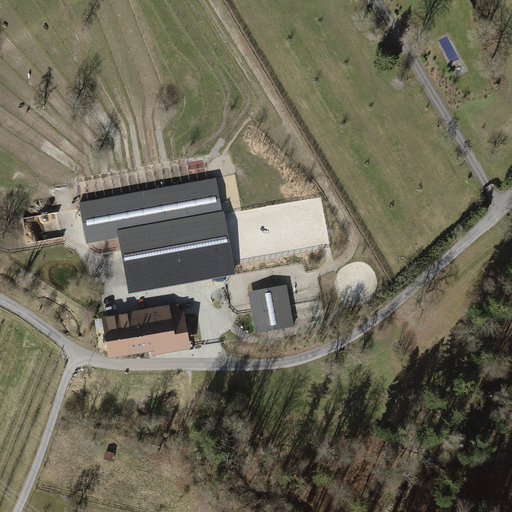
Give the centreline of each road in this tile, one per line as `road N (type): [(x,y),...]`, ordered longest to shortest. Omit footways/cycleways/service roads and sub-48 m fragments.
road 1 (residential): [(511,197),(377,318),(316,353),(272,363),(139,365),(77,351)]
road 2 (unclassified): [(77,351),(16,511)]
road 3 (track): [(66,0),(77,30),(90,163)]
